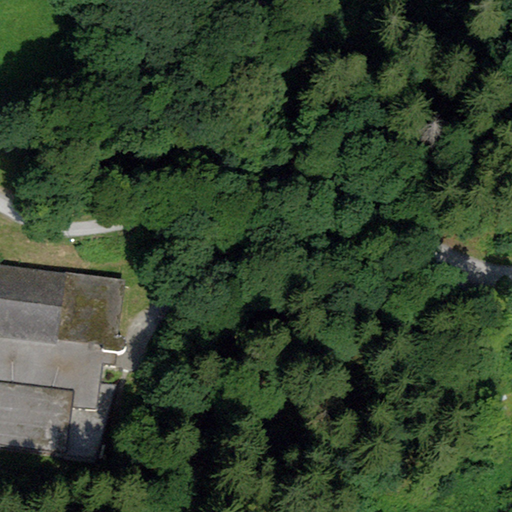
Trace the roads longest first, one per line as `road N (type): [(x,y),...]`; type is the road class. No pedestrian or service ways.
road 1 (residential): [(511,275),(483,274),(336,192),(299,182),(244,186),(98,225),(36,222),(0,203)]
road 2 (unclassified): [(0,107),(62,98),(121,75),(265,0)]
